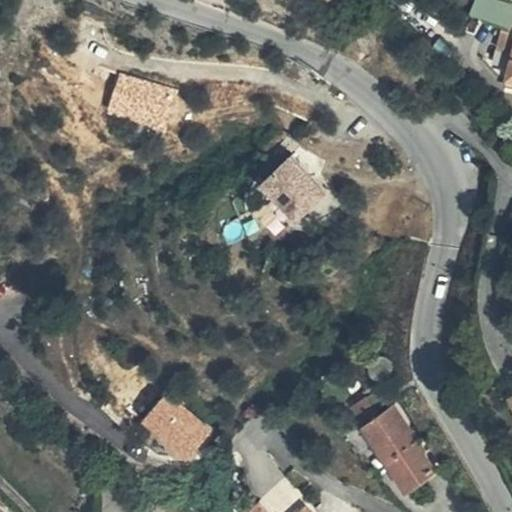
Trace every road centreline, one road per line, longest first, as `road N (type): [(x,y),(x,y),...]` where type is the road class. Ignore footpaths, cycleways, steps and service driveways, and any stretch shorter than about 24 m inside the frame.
road 1 (tertiary): [(165,0),(278,38),(360,83),(425,146),(442,190),(445,242),(426,327),(431,370),(505,511)]
road 2 (residential): [(157,511),(0,361)]
